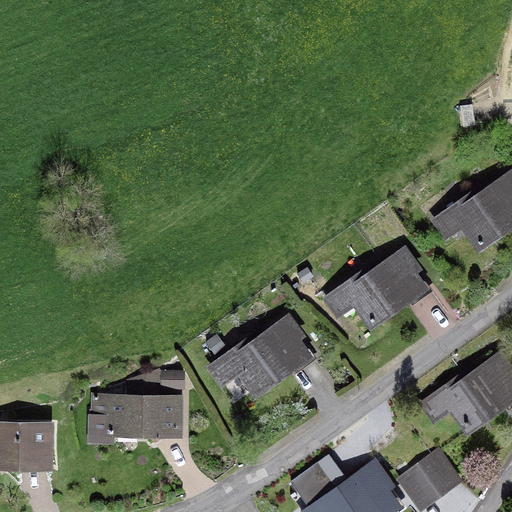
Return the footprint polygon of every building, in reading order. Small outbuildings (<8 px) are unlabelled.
[(460,106),(463,125),(474,124),(472,104),(460,106)] [(476,190),(452,207),(481,247),(511,224),(511,173),(511,172),(479,194),(476,190)] [(367,267),(344,284),(373,324),(423,289),(413,275),(418,271),(402,249),(370,272),(367,267)] [(251,336),(228,353),(257,392),(307,356),(295,339),(299,336),(286,317),(254,340),(251,336)] [(469,429),(511,397),(511,383),(506,376),(511,372),(498,354),(466,377),(463,372),(440,389),(469,429)] [(157,371),(133,380),(133,395),(108,394),(108,434),(151,435),(151,438),(155,440),(159,438),(159,435),(178,435),(179,396),(143,395),(143,388),(157,388),(157,371)] [(0,465),(48,466),(49,424),(0,423),(0,465)] [(407,472),(428,501),(456,480),(435,452),(407,472)] [(340,485),(303,511),(386,511),(396,505),(384,489),(389,485),(375,465),(342,488),(340,485)]
